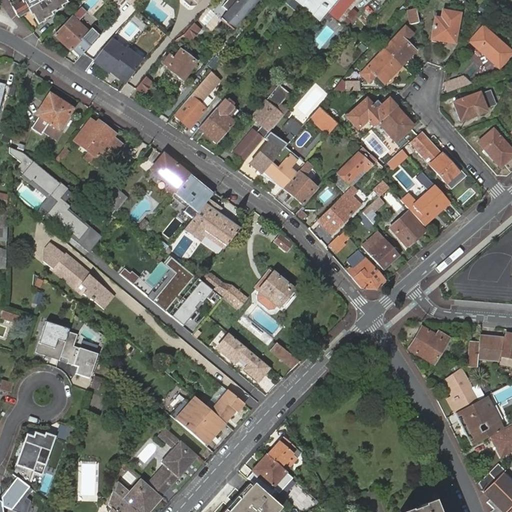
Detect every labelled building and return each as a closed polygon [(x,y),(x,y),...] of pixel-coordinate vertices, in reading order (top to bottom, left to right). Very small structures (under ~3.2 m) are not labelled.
[(30,12),(32,16),(33,15),(39,24),(45,21),(45,20),(53,15),(52,12),(54,10),(55,12),(63,8),(62,6),(68,3),(66,0),(43,0),(28,8),(24,11),(16,15),(19,18),(30,12)] [(259,0),(258,0),(237,0),(221,19),(233,30),(259,0)] [(294,0),(304,8),(321,22),(328,14),(338,0),(294,0)] [(353,0),(338,0),(328,14),(337,21),(354,0),(353,0)] [(14,16),(16,15),(24,11),(21,5),(11,11),(14,16)] [(81,8),(55,36),(71,50),(72,49),(88,32),(77,22),(86,13),(81,8)] [(419,23),(416,9),(407,11),(410,25),(419,23)] [(436,19),(432,37),(445,39),(444,41),(451,42),(454,42),(459,15),(442,12),(441,19),(436,19)] [(200,29),(194,24),(184,35),(191,40),(200,29)] [(405,27),(384,50),(401,66),(415,51),(405,42),(412,34),(405,27)] [(469,42),(498,68),(511,53),(482,27),(469,42)] [(89,30),(88,32),(72,49),(80,56),(98,38),(89,30)] [(109,74),(127,50),(111,38),(92,63),(108,75),(109,74)] [(370,48),(363,42),(359,47),(365,53),(370,48)] [(127,50),(109,74),(124,85),(137,66),(142,60),(127,49),(127,50)] [(401,66),(384,50),(361,75),(369,82),(375,76),(384,84),(401,66)] [(183,53),(180,51),(175,57),(173,55),(174,55),(171,53),(168,58),(166,56),(163,59),(165,61),(163,64),(167,67),(167,69),(183,81),(196,64),(193,61),(190,59),(183,53)] [(219,81),(209,73),(174,114),(189,128),(206,109),(197,101),(202,95),(206,98),(219,81)] [(151,83),(144,77),(136,88),(143,94),(151,83)] [(463,77),(443,85),(446,94),(471,85),(463,77)] [(345,82),(345,91),(359,91),(359,82),(345,82)] [(265,90),(269,93),(276,86),(272,83),(265,90)] [(231,153),(243,163),(263,139),(269,133),(282,116),(287,111),(280,106),(290,93),(278,84),(276,86),(269,93),(250,117),(260,125),(255,131),(252,128),(231,153)] [(453,103),(460,121),(486,112),(484,109),(494,105),(489,90),(479,94),(478,93),(453,103)] [(43,91),(30,116),(35,118),(29,129),(54,142),(72,107),(43,91)] [(236,107),(226,98),(198,129),(215,143),(228,129),(227,129),(234,121),(232,119),(228,115),(236,107)] [(366,120),(373,128),(374,127),(379,123),(394,109),(396,108),(388,100),(381,106),(376,101),(371,106),(366,100),(346,117),(357,129),(366,120)] [(228,115),(232,119),(240,110),(236,107),(228,115)] [(309,118),(328,135),(337,124),(318,108),(309,118)] [(400,116),(394,109),(379,123),(385,130),(384,130),(389,136),(394,142),(412,126),(401,114),(400,116)] [(283,127),(293,137),(300,130),(301,128),(290,119),(283,127)] [(100,130),(95,126),(93,124),(90,122),(76,141),(90,152),(85,159),(98,169),(101,165),(106,164),(110,168),(122,153),(118,150),(122,145),(109,135),(111,133),(102,127),(100,130)] [(478,143),(499,167),(511,155),(511,152),(493,130),(478,143)] [(441,154),(421,132),(409,143),(429,166),(445,184),(457,173),(441,154)] [(269,143),(274,136),(269,133),(263,139),(268,143),(269,143)] [(279,153),(280,152),(283,149),(284,147),(287,144),(274,136),(269,143),(268,143),(250,165),(261,175),(263,173),(279,153)] [(21,153),(9,147),(9,154),(20,163),(15,168),(55,201),(44,214),(77,241),(88,228),(66,210),(69,206),(58,198),(65,189),(21,153)] [(284,147),(283,149),(297,161),(298,159),(284,147)] [(271,179),(278,186),(291,170),(297,163),(300,160),(298,159),(297,161),(283,149),(280,152),(279,153),(263,173),(271,179)] [(401,150),(388,162),(392,167),(406,154),(401,150)] [(363,168),(367,171),(372,166),(377,161),(370,155),(366,160),(358,152),(337,173),(348,183),(363,168)] [(168,191),(173,195),(174,194),(189,176),(186,174),(184,172),(181,170),(163,154),(150,170),(169,186),(171,188),(170,190),(168,191)] [(305,163),(283,189),(302,205),(315,189),(308,182),(312,177),(314,175),(311,172),(312,170),(310,168),(305,163)] [(278,186),(282,189),(295,173),(291,170),(278,186)] [(271,179),(263,173),(261,175),(262,175),(261,176),(275,185),(282,189),(278,186),(271,179)] [(208,199),(211,194),(189,176),(174,194),(188,206),(197,213),(208,199)] [(388,188),(383,181),(373,191),(378,197),(388,188)] [(346,192),(351,197),(355,192),(350,187),(346,192)] [(411,206),(428,191),(424,187),(408,202),(411,206)] [(115,189),(105,202),(109,206),(115,211),(126,198),(120,193),(115,189)] [(443,208),(428,191),(411,206),(426,222),(443,208)] [(346,192),(317,221),(331,234),(353,212),(344,203),(351,197),(346,192)] [(384,199),(396,211),(402,205),(390,193),(384,199)] [(383,202),(378,197),(362,212),(373,224),(379,219),(373,212),(383,202)] [(220,208),(208,199),(197,213),(195,215),(182,230),(194,240),(199,233),(222,251),(239,230),(217,212),(220,208)] [(188,210),(195,215),(197,213),(188,206),(186,208),(188,210)] [(301,209),(295,214),(301,219),(306,214),(301,209)] [(407,212),(389,228),(406,247),(424,231),(407,212)] [(354,242),(343,231),(338,236),(345,245),(348,247),(354,242)] [(377,231),(361,246),(382,270),(399,256),(377,231)] [(292,245),(280,235),(273,244),(286,253),(292,245)] [(338,236),(329,244),(336,252),(345,245),(338,236)] [(107,299),(111,294),(95,280),(94,282),(88,277),(90,275),(51,242),(44,250),(50,255),(44,262),(61,276),(64,272),(73,279),(69,283),(77,289),(81,285),(87,290),(83,294),(93,301),(102,308),(109,301),(107,299)] [(376,290),(385,282),(364,258),(360,262),(351,271),(347,273),(349,275),(352,279),(361,289),(376,290)] [(194,276),(176,261),(153,289),(145,283),(139,291),(165,312),(177,298),(183,303),(171,318),(183,327),(213,290),(200,281),(185,300),(179,295),(194,276)] [(255,289),(257,291),(272,273),(270,271),(255,289)] [(61,276),(69,283),(73,279),(64,272),(61,276)] [(272,273),(257,291),(269,301),(276,307),(277,308),(282,302),(288,296),(293,290),(272,273)] [(222,284),(210,274),(204,281),(239,309),(246,299),(231,286),(222,284)] [(77,289),(83,294),(87,290),(81,285),(77,289)] [(43,295),(37,292),(33,302),(40,304),(43,295)] [(276,307),(269,301),(265,306),(272,312),(276,307)] [(0,319),(15,323),(17,315),(0,311),(0,319)] [(68,329),(44,321),(34,352),(58,360),(59,357),(67,332),(68,329)] [(434,336),(421,327),(408,349),(433,364),(449,338),(437,331),(434,336)] [(76,335),(67,332),(59,357),(68,359),(66,363),(76,366),(74,374),(89,379),(97,354),(72,346),(76,335)] [(511,334),(506,334),(502,356),(511,358),(511,334)] [(231,335),(218,351),(233,364),(239,358),(248,366),(244,370),(257,381),(269,368),(231,335)] [(478,343),(477,355),(486,356),(488,338),(479,337),(478,343)] [(477,355),(477,361),(498,363),(499,355),(493,354),(494,338),(488,338),(486,356),(477,355)] [(499,355),(502,339),(494,338),(493,354),(499,355)] [(467,366),(467,367),(476,368),(477,361),(477,355),(478,343),(469,343),(468,363),(467,366)] [(271,351),(292,369),(299,362),(277,344),(271,351)] [(442,381),(450,396),(458,411),(477,401),(470,388),(460,368),(442,381)] [(0,389),(9,393),(12,384),(0,379),(0,389)] [(470,388),(477,401),(483,398),(476,385),(470,388)] [(243,404),(228,391),(211,411),(215,415),(224,423),(234,411),(236,412),(243,404)] [(181,402),(170,415),(175,419),(204,445),(210,439),(213,435),(224,423),(215,415),(211,411),(197,399),(192,406),(189,403),(178,394),(175,397),(179,400),(181,402)] [(453,414),(454,414),(458,411),(450,396),(445,399),(453,414)] [(197,399),(194,397),(189,403),(192,406),(197,399)] [(454,414),(471,447),(502,429),(485,397),(483,398),(477,401),(458,411),(454,414)] [(511,425),(490,437),(500,457),(511,450),(511,425)] [(166,466),(148,486),(160,497),(197,456),(167,430),(160,437),(173,449),(161,462),(166,466)] [(32,436),(25,434),(14,465),(41,474),(54,436),(44,432),(43,435),(33,432),(32,436)] [(268,458),(284,472),(296,459),(291,454),(292,454),(289,452),(293,447),(283,437),(279,442),(266,456),(268,458)] [(301,453),(293,447),(289,452),(292,454),(291,454),(296,459),(301,453)] [(271,487),(284,472),(268,458),(266,456),(260,463),(253,471),(246,478),(253,484),(264,494),(271,487)] [(478,484),(482,492),(495,480),(488,473),(478,484)] [(490,511),(505,511),(511,505),(511,485),(501,474),(495,480),(482,492),(490,499),(486,502),(493,509),(490,511)] [(31,490),(15,478),(0,497),(1,502),(1,507),(14,511),(25,511),(30,502),(25,498),(31,490)] [(141,479),(130,494),(139,490),(144,483),(141,479)] [(116,482),(113,492),(135,511),(147,511),(160,497),(148,486),(144,483),(139,490),(130,494),(116,482)] [(276,511),(280,508),(264,494),(253,484),(250,487),(235,504),(227,511),(276,511)] [(135,511),(113,492),(108,505),(111,508),(109,511),(135,511)] [(408,510),(403,511),(435,511),(431,503),(431,501),(420,505),(421,507),(408,511),(408,510)]
